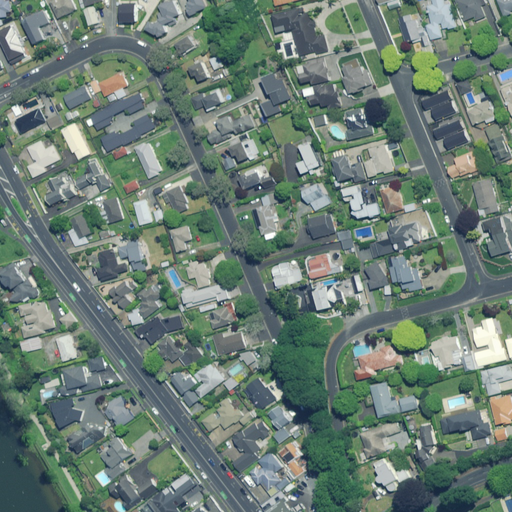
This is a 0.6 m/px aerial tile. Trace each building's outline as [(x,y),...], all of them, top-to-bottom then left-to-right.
[(0,0),(0,19),(8,18),(7,13),(12,13),(10,0),(4,1),(4,0),(0,0)] [(77,11),(71,0),(59,0),(51,4),(58,19),(77,11)] [(130,0),(131,1),(129,9),(137,11),(139,5),(147,7),(149,0),(130,0)] [(376,0),(378,6),(388,3),(389,9),(400,6),(399,0),(398,0),(376,0)] [(428,15),(431,25),(425,26),(430,41),(443,37),(439,24),(442,23),(444,29),(449,28),(449,30),(459,27),(452,3),(447,4),(445,0),(433,0),(432,0),(434,5),(429,6),(431,14),(428,15)] [(456,0),(455,0),(464,22),(474,17),(476,21),(485,17),(481,6),(489,3),(487,0),(456,0)] [(511,0),(496,0),(504,17),(511,14),(511,12),(511,0)] [(99,23),(94,7),(84,10),(89,26),(99,23)] [(304,14),(303,8),(272,15),(277,34),(292,30),(299,57),(316,53),(317,56),(329,53),(324,36),(318,37),(314,22),(311,12),(304,14)] [(50,23),(45,11),(24,21),(36,45),(46,40),(40,28),(50,23)] [(405,43),(415,41),(415,43),(422,41),(424,47),(430,45),(427,36),(421,38),(415,20),(412,21),(411,15),(398,19),(405,43)] [(34,50),(25,32),(19,36),(21,40),(12,44),(19,58),(34,50)] [(187,38),(186,37),(175,44),(182,55),(197,45),(191,36),(187,38)] [(0,68),(4,67),(2,63),(11,59),(2,38),(0,39),(0,68)] [(214,56),(207,60),(212,71),(219,67),(214,56)] [(331,81),(325,56),(309,60),(309,64),(300,66),(302,75),(300,75),(303,84),(313,81),(314,85),(331,81)] [(369,86),(359,59),(342,65),(346,76),(343,78),(350,95),(360,92),(360,90),(369,86)] [(201,61),(189,67),(196,83),(209,77),(201,61)] [(105,97),(107,96),(109,101),(117,97),(118,100),(127,96),(124,89),(129,86),(123,73),(99,83),(98,81),(91,84),(95,94),(102,91),(105,97)] [(279,79),(277,74),(266,79),(269,87),(266,88),(271,101),(262,105),(267,117),(277,113),(274,106),(292,99),(284,78),(279,79)] [(472,90),(470,82),(458,85),(460,93),(472,90)] [(511,84),(500,89),(507,106),(508,105),(511,115),(511,84)] [(337,95),(335,85),(324,87),(324,86),(314,88),(316,96),(310,97),(312,106),(323,103),(324,107),(340,103),(338,95),(337,95)] [(92,99),(86,86),(64,97),(70,110),(92,99)] [(204,95),(203,92),(193,97),(198,109),(206,105),(209,112),(217,109),(216,106),(224,102),(218,88),(204,95)] [(99,99),(92,102),(95,109),(102,106),(99,99)] [(125,135),(131,133),(132,135),(144,129),(143,127),(130,99),(124,102),(125,106),(117,110),(124,125),(121,126),(125,135)] [(496,120),(489,101),(474,106),(475,109),(467,112),(472,126),(485,121),(486,124),(496,120)] [(46,122),(40,108),(14,120),(20,134),(46,122)] [(111,117),(108,108),(95,113),(98,122),(111,117)] [(370,128),(367,115),(363,116),(361,109),(347,112),(348,117),(346,118),(349,129),(346,130),(345,130),(346,138),(347,141),(372,135),(371,130),(370,128)] [(464,144),(450,110),(435,116),(442,133),(439,134),(442,141),(435,144),(440,156),(450,152),(449,150),(464,144)] [(73,118),(70,112),(65,115),(68,121),(73,118)] [(63,125),(58,115),(46,121),(52,131),(63,125)] [(206,137),(210,146),(216,143),(217,145),(253,128),(247,115),(232,122),(229,116),(217,121),(220,128),(211,132),(212,134),(206,137)] [(326,125),(324,116),(315,118),(317,127),(326,125)] [(91,154),(76,124),(61,131),(73,154),(75,153),(79,160),(91,154)] [(510,156),(498,125),(485,130),(489,142),(488,142),(496,162),(510,156)] [(46,150),(41,142),(28,148),(35,164),(28,167),(33,178),(47,172),(45,168),(60,160),(54,146),(46,150)] [(149,179),(160,174),(159,173),(162,171),(149,142),(135,149),(149,179)] [(322,166),(311,142),(299,147),(305,161),(299,163),(304,174),(322,166)] [(242,143),(229,149),(234,158),(237,157),(240,163),(249,159),(242,143)] [(387,154),(385,145),(370,149),(373,161),(365,162),(369,177),(385,173),(385,174),(394,172),(389,153),(387,154)] [(125,148),(113,153),(116,160),(128,155),(125,148)] [(480,170),(474,153),(454,159),(456,165),(448,168),(451,179),(480,170)] [(353,169),(349,155),(335,159),(341,182),(355,178),(356,183),(364,181),(360,167),(353,169)] [(236,166),(231,157),(222,162),(226,171),(236,166)] [(75,179),(81,191),(83,196),(89,193),(86,188),(96,184),(100,193),(111,187),(105,175),(103,176),(96,159),(87,164),(92,174),(84,177),(83,175),(75,179)] [(261,179),(257,169),(251,171),(240,176),(245,190),(262,183),(264,187),(273,183),(270,176),(261,179)] [(67,187),(62,176),(49,182),(53,192),(46,195),(51,206),(76,196),(71,186),(67,187)] [(499,212),(490,180),(472,185),(480,210),(485,209),(487,215),(499,212)] [(140,188),(136,181),(123,187),(127,194),(140,188)] [(323,196),(317,185),(302,193),(308,204),(311,203),(315,211),(330,204),(325,195),(323,196)] [(188,203),(180,186),(166,193),(177,215),(189,209),(187,204),(188,203)] [(360,193),(358,187),(342,191),(345,203),(351,201),(353,211),(355,210),(358,219),(371,216),(371,217),(381,214),(378,204),(368,207),(364,192),(360,193)] [(397,194),(395,187),(381,191),(388,214),(405,209),(400,193),(397,194)] [(162,189),(153,194),(163,213),(172,208),(162,189)] [(281,202),(278,192),(265,196),(265,198),(261,199),(263,207),(254,209),(261,236),(276,231),(272,218),(275,217),(273,210),(270,211),(268,206),(281,202)] [(125,219),(118,198),(104,202),(107,211),(101,213),(105,225),(125,219)] [(153,222),(147,200),(134,204),(140,226),(153,222)] [(414,203),(405,206),(407,213),(416,210),(414,203)] [(162,210),(154,213),(157,223),(165,220),(162,210)] [(333,221),(330,213),(308,219),(310,225),(306,227),(309,234),(312,233),(314,239),(338,232),(335,221),(333,221)] [(75,247),(89,243),(86,237),(93,233),(83,214),(70,221),(74,228),(68,231),(75,247)] [(511,251),(511,218),(511,214),(483,222),(486,231),(493,229),(496,240),(489,242),(493,257),(511,251)] [(393,239),(391,239),(393,245),(394,244),(395,250),(421,244),(418,233),(419,233),(417,223),(390,229),(393,239)] [(192,240),(188,226),(171,231),(177,253),(187,250),(185,242),(192,240)] [(98,232),(100,238),(110,236),(108,229),(98,232)] [(353,248),(349,233),(339,236),(343,250),(353,248)] [(393,245),(391,239),(368,245),(372,258),(395,253),(394,250),(393,245)] [(130,257),(132,265),(135,272),(139,270),(137,263),(144,261),(137,240),(126,244),(127,246),(118,249),(121,259),(130,257)] [(114,258),(112,250),(98,253),(102,269),(99,269),(102,279),(112,277),(112,279),(120,277),(119,274),(128,271),(126,263),(118,265),(116,258),(114,258)] [(389,259),(394,284),(401,283),(401,285),(408,284),(410,292),(423,289),(418,266),(409,268),(406,256),(389,259)] [(208,267),(206,267),(205,263),(199,264),(198,260),(189,263),(190,267),(186,268),(189,279),(196,278),(199,289),(210,286),(208,277),(211,276),(208,267)] [(371,290),(391,284),(377,262),(364,269),(371,280),(368,280),(371,290)] [(42,290),(33,287),(33,285),(28,282),(15,263),(0,273),(0,274),(9,288),(12,287),(14,291),(17,295),(13,298),(17,305),(24,300),(26,302),(34,297),(39,299),(42,290)] [(303,281),(299,266),(291,268),(289,263),(279,265),(279,268),(273,270),(276,280),(274,280),(276,288),(303,281)] [(363,290),(359,275),(351,277),(355,293),(363,290)] [(127,280),(122,283),(119,279),(112,285),(114,288),(108,293),(116,305),(118,303),(124,310),(134,303),(128,296),(135,290),(127,280)] [(340,283),(335,284),(331,285),(319,288),(309,291),(312,303),(310,304),(312,314),(346,305),(340,283)] [(146,290),(145,288),(136,294),(141,302),(131,309),(133,314),(128,315),(129,320),(131,319),(133,327),(145,324),(145,320),(152,314),(163,306),(159,300),(164,296),(160,291),(157,293),(152,286),(146,290)] [(212,290),(201,293),(204,304),(215,301),(212,290)] [(27,338),(30,337),(48,332),(48,330),(57,327),(52,310),(49,311),(46,301),(40,303),(39,301),(21,307),(25,322),(22,323),(27,338)] [(223,305),(224,308),(214,312),(216,320),(210,322),(213,330),(234,323),(239,322),(232,302),(223,305)] [(215,303),(199,308),(200,313),(217,309),(215,303)] [(474,355),(477,368),(483,366),(507,360),(504,348),(502,349),(493,319),(482,322),(484,327),(472,330),(477,348),(488,345),(489,349),(473,354),(474,355)] [(246,348),(241,333),(224,338),(222,333),(213,336),(219,356),(246,348)] [(186,346),(188,348),(182,352),(170,334),(158,343),(161,347),(154,351),(158,356),(161,354),(165,361),(169,358),(171,360),(174,363),(180,358),(187,368),(204,357),(193,341),(186,346)] [(78,358),(71,335),(59,339),(60,345),(59,346),(64,362),(78,358)] [(432,342),(435,357),(438,356),(440,362),(436,363),(438,371),(450,368),(450,365),(455,364),(455,366),(461,364),(460,358),(462,357),(457,336),(432,342)] [(43,349),(40,338),(24,342),(27,353),(43,349)] [(394,354),(392,345),(374,350),(375,353),(359,357),(362,370),(356,371),(358,381),(376,376),(375,371),(401,364),(399,353),(394,354)] [(255,361),(250,352),(240,354),(247,366),(255,361)] [(477,370),(473,355),(461,359),(465,373),(477,370)] [(217,369),(212,362),(195,375),(201,382),(203,381),(205,384),(196,391),(202,399),(226,380),(217,369)] [(67,376),(64,377),(67,386),(60,388),(63,399),(73,396),(84,393),(103,387),(99,374),(89,377),(86,366),(65,372),(67,376)] [(507,372),(505,366),(480,373),(483,385),(485,384),(489,396),(501,393),(497,380),(504,378),(505,381),(511,379),(511,373),(511,370),(507,372)] [(169,376),(184,396),(191,407),(201,400),(193,390),(198,386),(192,378),(187,381),(179,370),(169,376)] [(246,377),(241,371),(224,384),(230,392),(239,384),(238,383),(246,377)] [(41,379),(43,384),(52,382),(50,376),(41,379)] [(275,399),(258,377),(246,387),(263,409),(275,399)] [(399,413),(396,401),(391,402),(387,384),(370,388),(378,418),(393,414),(393,415),(399,413)] [(123,405),(126,403),(121,396),(103,408),(112,421),(116,418),(122,427),(135,418),(130,410),(128,411),(123,405)] [(399,400),(402,413),(418,409),(415,396),(399,400)] [(489,398),(490,402),(497,426),(507,423),(508,425),(511,424),(511,401),(511,396),(498,400),(497,396),(489,398)] [(237,411),(230,401),(228,399),(220,404),(221,407),(200,421),(209,434),(221,425),(225,431),(240,420),(244,426),(255,419),(250,411),(243,416),(239,410),(237,411)] [(73,407),(76,407),(75,400),(54,405),(56,418),(63,431),(78,422),(82,423),(85,413),(74,410),(73,407)] [(267,415),(271,421),(270,421),(276,428),(277,427),(279,430),(271,436),(278,446),(290,436),(283,427),(291,422),(279,406),(267,415)] [(483,424),(480,410),(441,419),(444,434),(463,430),(463,432),(471,430),(474,440),(492,436),(489,423),(483,424)] [(240,473),(260,459),(256,454),(262,450),(260,448),(266,444),(263,440),(270,435),(267,432),(270,430),(263,421),(257,425),(255,423),(234,438),(245,454),(233,463),(240,473)] [(400,432),(396,421),(361,434),(366,449),(364,450),(368,459),(396,448),(394,443),(389,445),(386,437),(400,432)] [(419,426),(423,440),(419,441),(422,451),(416,453),(424,472),(438,466),(432,453),(437,451),(436,447),(430,423),(419,426)] [(108,436),(108,427),(91,425),(70,438),(81,454),(108,436)] [(507,428),(496,430),(499,443),(510,440),(507,428)] [(134,455),(119,437),(113,442),(116,446),(102,457),(113,471),(134,455)] [(293,441),(290,444),(278,454),(288,466),(300,456),(295,449),(298,447),(293,441)] [(282,468),(270,453),(258,462),(263,468),(259,471),(256,468),(249,473),(258,485),(262,482),(269,491),(281,482),(275,474),(282,468)] [(396,482),(399,481),(400,483),(411,477),(406,469),(397,474),(395,469),(393,470),(389,463),(387,464),(385,460),(376,465),(381,477),(379,478),(379,479),(378,481),(379,482),(380,484),(381,485),(382,485),(384,485),(385,485),(386,488),(387,487),(389,491),(391,492),(393,492),(395,492),(396,491),(397,490),(398,488),(398,486),(396,482)] [(302,472),(295,464),(287,471),(294,479),(302,472)] [(195,484),(188,474),(173,485),(178,492),(175,495),(169,487),(152,499),(153,501),(142,509),(143,511),(180,511),(177,508),(186,501),(182,495),(195,484)] [(143,497),(138,489),(128,475),(109,488),(117,500),(120,498),(127,508),(143,497)] [(138,489),(143,497),(146,500),(159,491),(152,480),(138,489)] [(296,511),(285,497),(265,511),(296,511)]
